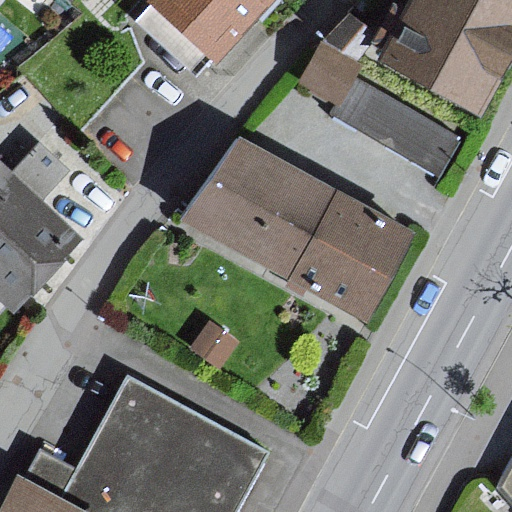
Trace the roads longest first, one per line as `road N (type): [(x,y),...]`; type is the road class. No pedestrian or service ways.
road 1 (residential): [(0,410),(76,279),(328,0)]
road 2 (tertiary): [(365,511),(511,246)]
